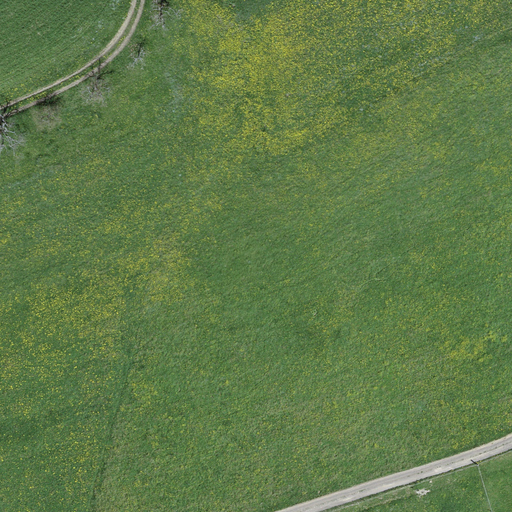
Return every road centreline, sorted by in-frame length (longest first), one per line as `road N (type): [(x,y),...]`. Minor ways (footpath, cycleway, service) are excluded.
road 1 (track): [(329,511),(511,448)]
road 2 (track): [(0,112),(88,71),(120,45),(136,16)]
